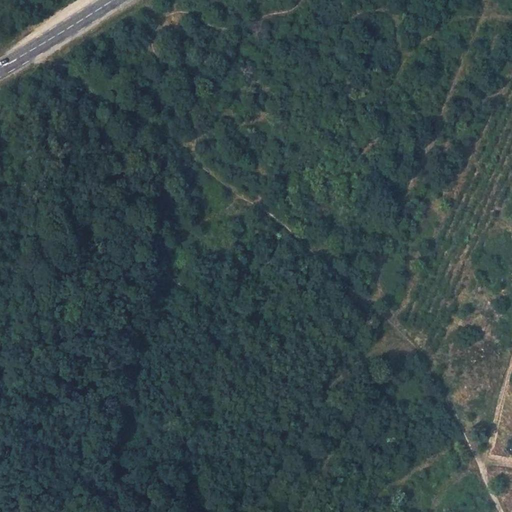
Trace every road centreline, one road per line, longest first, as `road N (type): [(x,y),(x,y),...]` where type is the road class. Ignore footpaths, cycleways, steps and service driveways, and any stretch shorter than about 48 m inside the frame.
road 1 (track): [(505,511),(460,415),(323,258),(39,46)]
road 2 (tertiary): [(0,69),(116,0)]
